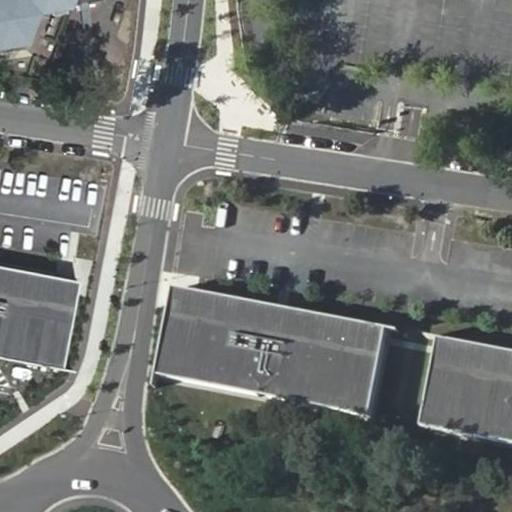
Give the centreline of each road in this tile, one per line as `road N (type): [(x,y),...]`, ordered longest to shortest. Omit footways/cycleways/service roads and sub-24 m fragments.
road 1 (unclassified): [(169,136),(511,189)]
road 2 (unclassified): [(135,340),(169,136)]
road 3 (residential): [(169,136),(0,116)]
road 4 (unclassified): [(189,0),(169,136)]
road 5 (unclassified): [(135,340),(98,421),(71,458)]
road 6 (unclassified): [(144,473),(135,340)]
